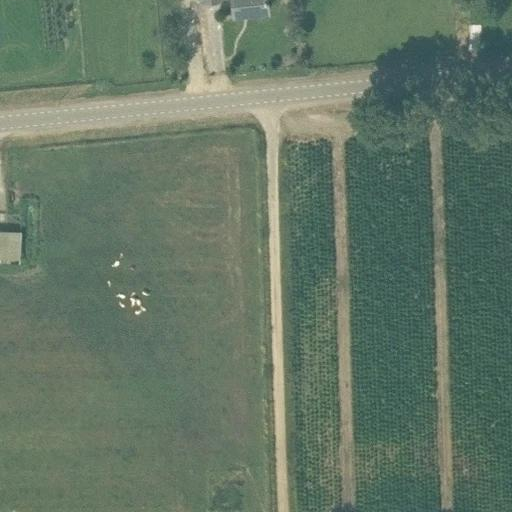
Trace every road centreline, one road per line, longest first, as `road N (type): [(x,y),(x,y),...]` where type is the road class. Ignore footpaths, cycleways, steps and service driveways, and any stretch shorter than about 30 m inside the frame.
road 1 (unclassified): [(280,511),(271,97)]
road 2 (unclassified): [(0,124),(271,97)]
road 3 (unclassified): [(271,97),(511,73)]
